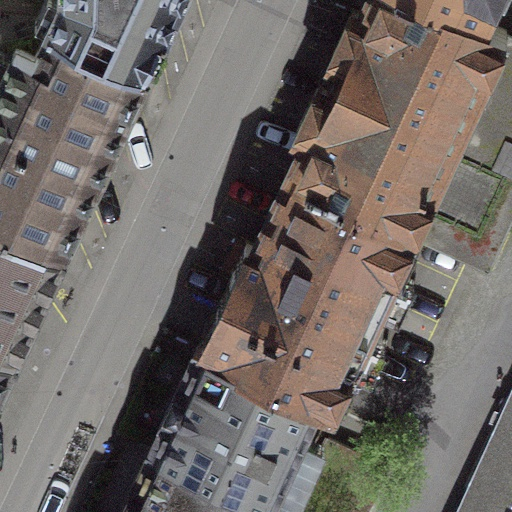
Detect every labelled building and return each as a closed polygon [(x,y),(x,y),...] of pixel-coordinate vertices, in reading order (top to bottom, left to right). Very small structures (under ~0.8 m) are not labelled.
[(60,0),(48,27),(144,72),(177,0),(60,0)] [(511,35),(505,33),(434,0),(368,0),(363,13),(353,8),(331,57),(341,61),(337,71),(332,82),(322,77),(297,130),(306,134),(289,172),(414,230),(413,232),(476,262),(511,182),(511,35)] [(434,0),(505,33),(506,30),(484,19),(492,0),(434,0)] [(0,223),(61,252),(96,175),(144,72),(48,27),(35,56),(16,47),(0,82),(0,223)] [(414,230),(289,172),(255,244),(246,239),(239,253),(231,270),(233,272),(201,341),(199,340),(198,343),(333,405),(413,232),(414,230)] [(0,382),(13,355),(26,326),(61,252),(0,223),(0,382)] [(333,405),(198,343),(179,385),(152,443),(271,498),(317,402),(331,409),(333,405)] [(454,511),(511,511),(511,400),(511,401),(505,401),(454,511)] [(357,449),(328,436),(294,510),(297,511),(361,511),(385,463),(357,449)] [(265,511),(272,498),(271,498),(152,443),(132,487),(119,511),(265,511)]
